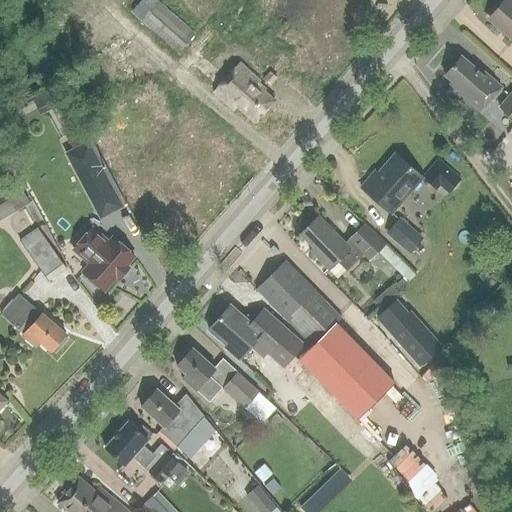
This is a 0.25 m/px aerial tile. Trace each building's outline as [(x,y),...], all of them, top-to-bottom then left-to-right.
[(156,2),(156,3),(152,0),(142,0),(132,12),(140,20),(176,53),(193,35),(156,2)] [(220,12),(227,19),(239,6),(232,0),(206,0),(208,1),(199,11),(210,22),(220,12)] [(499,30),(511,41),(511,4),(507,0),(504,0),(489,17),(501,28),(499,30)] [(78,35),(85,42),(115,12),(108,5),(78,35)] [(449,84),(480,111),(500,88),(474,65),(472,68),(460,57),(443,76),(451,82),(449,84)] [(254,123),(274,101),(256,85),(259,81),(239,63),(213,92),(233,110),(236,107),(254,123)] [(270,85),(276,77),(271,72),(264,80),(270,85)] [(44,113),(66,98),(56,83),(34,98),(44,113)] [(511,91),(499,107),(511,118),(511,91)] [(82,130),(67,139),(72,150),(89,142),(82,130)] [(72,150),(94,194),(112,185),(89,142),(72,150)] [(421,178),(422,177),(420,176),(395,154),(378,173),(375,171),(360,187),(391,213),(421,178)] [(437,158),(420,176),(422,177),(421,178),(435,191),(439,186),(447,193),(460,178),(437,158)] [(0,219),(29,203),(22,192),(0,204),(0,219)] [(328,270),(337,261),(346,270),(363,254),(369,260),(378,251),(403,277),(408,281),(414,275),(365,225),(346,243),(319,216),(313,222),(306,222),(301,227),(302,233),(300,235),(312,247),(309,250),(328,270)] [(399,219),(387,233),(409,252),(421,238),(399,219)] [(91,225),(73,249),(90,263),(82,273),(107,293),(118,278),(121,280),(131,266),(128,263),(137,252),(113,234),(109,239),(91,225)] [(65,268),(37,229),(20,241),(48,280),(65,268)] [(341,318),(285,261),(256,289),(311,346),(326,332),(335,323),(341,318)] [(392,284),(375,300),(381,307),(406,284),(401,279),(394,286),(392,284)] [(50,351),(65,334),(42,313),(41,314),(17,294),(0,314),(23,334),(22,335),(35,347),(39,342),(50,351)] [(396,299),(376,316),(387,328),(418,365),(438,347),(406,311),(396,299)] [(305,345),(287,328),(263,307),(257,314),(252,310),(245,319),(229,305),(208,330),(226,346),(224,348),(238,360),(250,347),(262,358),(267,353),(284,368),(305,345)] [(335,323),(311,346),(298,359),(357,419),(394,383),(335,323)] [(192,348),(176,366),(186,374),(182,379),(195,391),(196,390),(209,401),(221,387),(244,407),(258,392),(222,359),(214,368),(192,348)] [(214,432),(204,419),(203,417),(203,416),(185,394),(175,406),(156,389),(140,406),(163,427),(159,431),(190,458),(214,432)] [(187,473),(167,455),(170,451),(161,444),(152,454),(142,445),(147,439),(127,421),(125,424),(123,423),(116,431),(118,432),(104,447),(124,465),(132,456),(172,491),(187,473)] [(128,511),(98,487),(95,491),(78,477),(57,502),(68,511),(128,511)] [(271,480),(263,487),(272,497),(280,489),(271,480)] [(279,511),(257,485),(245,495),(259,511),(279,511)] [(321,487),(301,507),(306,511),(321,511),(333,500),(321,487)] [(167,511),(152,495),(143,504),(150,511),(167,511)]
